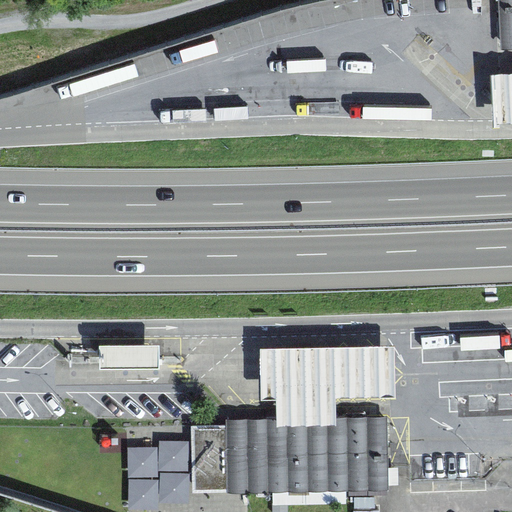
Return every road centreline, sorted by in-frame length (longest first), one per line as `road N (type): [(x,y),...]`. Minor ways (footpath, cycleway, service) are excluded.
road 1 (motorway): [(0,254),(511,245)]
road 2 (motorway): [(511,193),(0,201)]
road 3 (track): [(0,25),(135,20),(220,0)]
